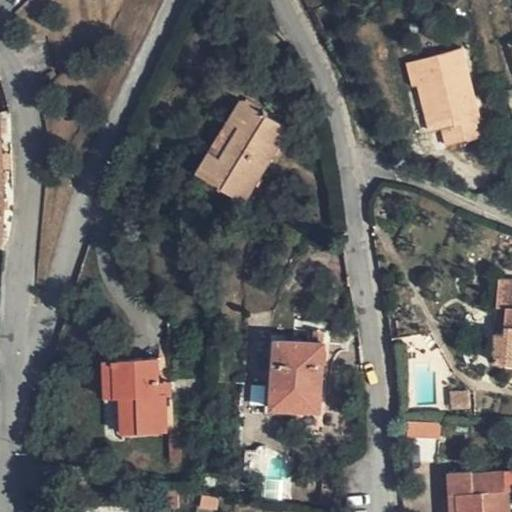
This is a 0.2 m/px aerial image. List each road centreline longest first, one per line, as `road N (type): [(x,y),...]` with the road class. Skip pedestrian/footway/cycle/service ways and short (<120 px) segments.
road 1 (residential): [(288,0),(353,169),(384,511)]
road 2 (residential): [(15,334),(53,318),(148,57),(180,0)]
road 3 (residential): [(15,334),(28,133),(0,52)]
road 4 (residential): [(25,511),(15,334)]
